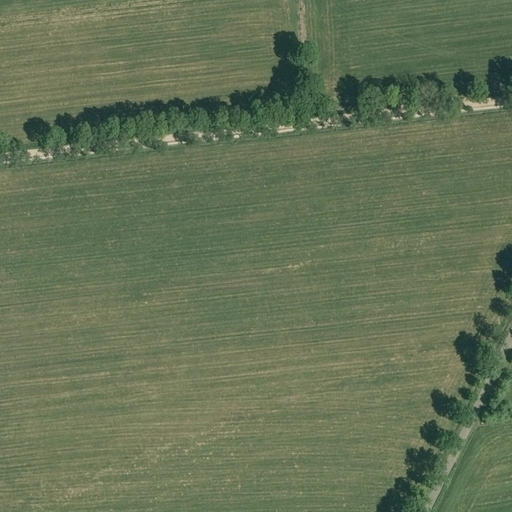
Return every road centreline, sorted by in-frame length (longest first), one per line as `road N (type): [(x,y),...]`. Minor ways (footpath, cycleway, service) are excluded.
road 1 (track): [(511,101),(0,157)]
road 2 (unclassified): [(425,511),(511,335)]
